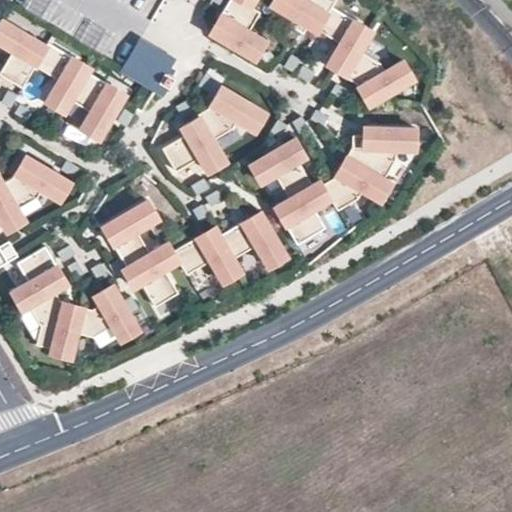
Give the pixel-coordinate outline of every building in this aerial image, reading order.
[(248,26),(261,5),(251,0),(222,0),(218,8),(248,26)] [(312,0),(272,0),(312,23),(322,6),(312,0)] [(334,36),(346,15),(324,2),(322,6),(312,23),(334,36)] [(248,26),(218,8),(207,26),(250,52),(261,34),(248,26)] [(354,45),(365,25),(346,15),(334,36),(322,58),(341,68),(354,45)] [(41,40),(0,16),(0,40),(9,46),(30,58),(41,40)] [(159,87),(175,51),(134,32),(118,68),(159,87)] [(70,53),(43,37),(41,40),(30,58),(57,74),(70,53)] [(386,61),(354,45),(341,68),(357,79),(386,61)] [(0,70),(17,81),(30,58),(9,46),(0,60),(0,70)] [(286,50),(281,67),(309,75),(314,58),(286,50)] [(85,67),(87,63),(70,53),(57,74),(44,96),(62,106),(69,94),(85,67)] [(368,97),(410,72),(399,53),(386,61),(357,79),(368,97)] [(90,107),(106,79),(85,67),(69,94),(90,107)] [(99,134),(125,90),(106,79),(90,107),(80,123),(99,134)] [(261,109),(216,83),(206,101),(236,118),(250,127),(261,109)] [(233,122),(236,118),(206,101),(203,105),(196,109),(210,135),(233,122)] [(210,135),(196,109),(177,120),(183,131),(196,154),(202,164),(221,154),(210,135)] [(411,146),(412,121),(356,119),(356,130),(355,144),(392,146),(411,146)] [(381,170),(391,153),(392,146),(355,144),(356,130),(349,129),(349,143),(343,150),(381,170)] [(196,154),(183,131),(162,142),(175,166),(196,154)] [(303,150),(292,132),(249,157),(259,175),(272,168),(303,150)] [(66,174),(22,148),(11,166),(13,167),(40,183),(56,192),(66,174)] [(381,170),(343,150),(333,168),(360,183),(378,192),(388,174),(381,170)] [(311,178),(297,154),(272,168),(286,192),(311,178)] [(40,183),(13,167),(2,174),(18,200),(36,190),(40,183)] [(354,193),(360,183),(333,168),(318,177),(328,193),(335,205),(354,193)] [(2,174),(0,169),(0,219),(3,225),(25,212),(18,200),(2,174)] [(311,204),(328,193),(318,177),(317,174),(311,178),(286,192),(271,201),(282,220),(311,204)] [(134,227),(154,215),(143,198),(100,224),(110,241),(134,227)] [(321,221),(311,204),(282,220),(293,238),(321,221)] [(282,251),(255,207),(237,218),(251,241),(264,262),(282,251)] [(251,241),(237,218),(215,232),(229,254),(251,241)] [(215,232),(210,223),(193,233),(206,255),(219,278),(237,267),(229,254),(215,232)] [(0,259),(16,252),(3,226),(0,227),(0,259)] [(147,248),(134,227),(110,241),(123,263),(147,248)] [(206,255),(193,233),(173,245),(178,254),(186,267),(206,255)] [(161,264),(178,254),(173,245),(167,236),(147,248),(123,263),(134,280),(139,277),(161,264)] [(68,241),(57,247),(70,274),(81,268),(68,241)] [(25,281),(56,263),(43,243),(14,261),(25,281)] [(52,289),(66,281),(56,263),(25,281),(10,289),(20,307),(52,289)] [(176,288),(161,264),(139,277),(154,301),(176,288)] [(136,326),(109,282),(91,293),(97,302),(109,322),(118,337),(136,326)] [(51,348),(62,300),(58,299),(52,289),(28,303),(39,322),(33,343),(51,348)] [(77,330),(83,305),(62,300),(51,348),(72,353),(77,330)] [(109,322),(97,302),(90,306),(83,305),(77,330),(91,333),(109,322)]
